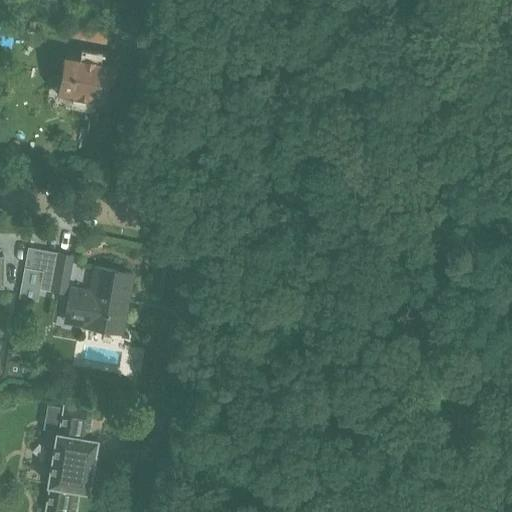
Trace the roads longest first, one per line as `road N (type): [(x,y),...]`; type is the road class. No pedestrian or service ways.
road 1 (residential): [(145,511),(196,233),(119,216)]
road 2 (residential): [(119,216),(158,0)]
road 3 (residential): [(0,195),(119,216)]
